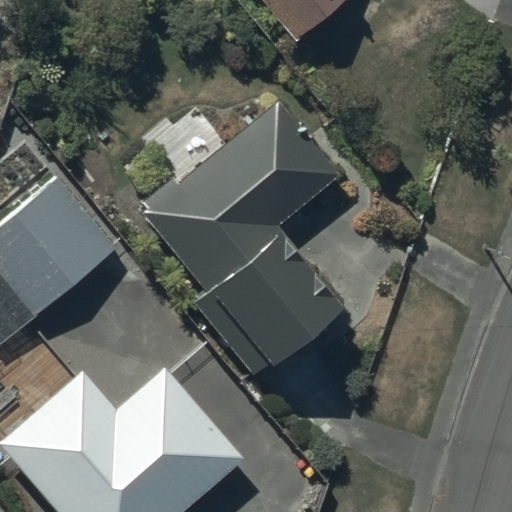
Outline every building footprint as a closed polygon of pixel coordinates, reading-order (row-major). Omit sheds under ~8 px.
[(276,0),(294,22),(320,0),(276,0)] [(453,2),(447,0),(416,0),(390,64),(421,77),(453,2)] [(174,164),(138,194),(206,277),(191,289),(243,354),(334,281),(277,210),(336,162),(275,88),(217,135),(219,138),(179,171),(174,164)] [(0,333),(123,234),(64,161),(0,212),(0,333)] [(80,354),(0,424),(0,433),(68,511),(167,511),(244,444),(163,352),(115,394),(80,354)]
